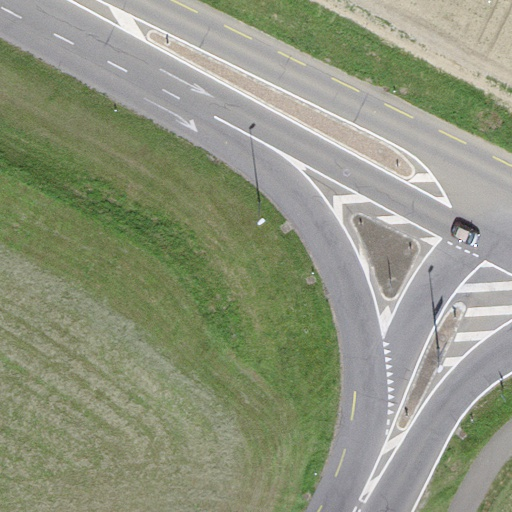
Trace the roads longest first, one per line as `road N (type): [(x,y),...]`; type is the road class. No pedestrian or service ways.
road 1 (secondary): [(0,1),(16,28),(263,163),(331,241),(362,319),(370,402)]
road 2 (primary): [(75,0),(508,226)]
road 3 (secondary): [(508,226),(459,255),(435,284),(370,402)]
road 4 (secondary): [(369,511),(446,410),(511,350)]
road 5 (track): [(511,99),(330,0)]
